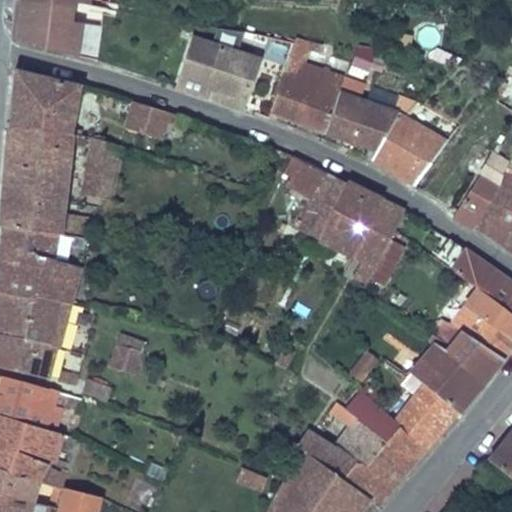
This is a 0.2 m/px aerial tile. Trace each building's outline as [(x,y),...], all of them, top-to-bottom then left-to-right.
[(64,20),(67,5),(67,0),(13,0),(13,5),(64,20)] [(103,12),(110,13),(111,7),(83,2),(82,8),(103,12)] [(78,23),(64,20),(13,5),(9,42),(75,57),(78,23)] [(100,24),(109,26),(110,18),(102,16),(103,12),(82,8),(67,5),(64,20),(78,23),(99,28),(100,24)] [(75,57),(95,60),(99,28),(78,23),(75,57)] [(412,54),(416,41),(394,35),(391,49),(412,54)] [(238,96),(251,60),(187,38),(171,85),(203,96),(207,86),(238,96)] [(289,51),(304,56),(309,45),(294,40),(292,43),(289,51)] [(311,51),(321,53),(326,40),(313,40),(310,48),(312,49),(311,51)] [(369,73),(372,50),(352,48),(349,70),(369,73)] [(343,84),(300,69),(304,56),(289,51),(269,111),(327,132),(343,84)] [(62,133),(62,131),(77,87),(11,69),(5,128),(62,133)] [(403,99),(396,112),(360,99),(364,87),(344,81),(343,84),(327,132),(376,149),(398,112),(403,115),(412,103),(403,99)] [(203,96),(234,107),(238,96),(207,86),(203,96)] [(115,124),(122,126),(129,104),(111,98),(108,107),(119,112),(115,124)] [(136,131),(158,138),(165,116),(129,104),(122,126),(136,131)] [(369,159),(414,187),(445,144),(403,115),(398,112),(376,149),(369,159)] [(86,138),(94,140),(101,119),(83,113),(75,135),(86,138)] [(117,147),(120,132),(122,126),(115,124),(101,119),(94,140),(117,147)] [(120,132),(134,137),(136,131),(122,126),(120,132)] [(0,181),(0,226),(51,235),(61,142),(62,133),(5,128),(0,181)] [(61,142),(84,149),(86,138),(75,135),(62,131),(62,133),(61,142)] [(101,197),(107,198),(117,147),(94,140),(86,138),(84,149),(78,191),(101,197)] [(351,261),(376,198),(291,158),(286,171),(294,175),(288,188),(312,201),(297,233),(351,262),(351,261)] [(453,214),(472,225),(495,191),(493,189),(496,184),(479,174),(453,214)] [(259,187),(266,190),(270,180),(263,177),(259,187)] [(472,225),(489,235),(511,199),(511,178),(509,177),(498,193),(495,191),(472,225)] [(94,207),(98,208),(101,197),(78,191),(76,202),(94,207)] [(365,289),(367,291),(388,242),(403,209),(376,198),(351,261),(351,262),(360,266),(349,288),(355,291),(349,301),(355,304),(365,289)] [(511,199),(489,235),(505,243),(511,233),(511,199)] [(82,240),(87,241),(94,207),(76,202),(70,238),(82,240)] [(49,248),(61,251),(63,237),(51,235),(0,226),(0,249),(46,264),(49,248)] [(68,249),(79,252),(82,240),(70,238),(68,249)] [(367,291),(380,301),(404,250),(388,242),(367,291)] [(511,326),(511,291),(450,242),(432,267),(473,297),(511,326)] [(28,300),(65,310),(74,273),(46,264),(0,249),(0,297),(27,303),(28,300)] [(421,262),(414,273),(433,284),(440,272),(421,262)] [(0,338),(20,343),(27,303),(0,297),(0,338)] [(507,358),(511,351),(511,326),(473,297),(443,340),(433,333),(426,343),(428,344),(448,354),(460,337),(474,348),(480,341),(493,347),(507,358)] [(51,348),(59,332),(65,310),(28,300),(27,303),(20,343),(46,348),(51,348)] [(444,329),(448,324),(442,320),(439,325),(444,329)] [(132,377),(143,343),(117,335),(106,369),(132,377)] [(475,390),(476,391),(507,358),(493,347),(480,341),(474,348),(460,337),(448,354),(428,344),(426,343),(419,355),(427,357),(448,364),(475,390)] [(0,369),(14,373),(20,343),(0,338),(0,369)] [(14,373),(39,380),(46,348),(20,343),(14,373)] [(363,353),(350,377),(365,386),(379,362),(363,353)] [(450,417),(475,390),(448,364),(427,357),(416,372),(408,384),(424,394),(450,417)] [(401,380),(408,384),(416,372),(409,367),(401,380)] [(67,416),(48,412),(52,393),(0,380),(0,420),(57,440),(61,441),(67,416)] [(82,397),(107,405),(112,390),(87,381),(82,397)] [(393,430),(421,455),(453,420),(450,417),(424,394),(393,430)] [(421,455),(393,430),(357,396),(343,414),(355,424),(353,425),(408,468),(421,455)] [(353,425),(355,424),(343,414),(335,408),(329,416),(349,431),(353,425)] [(0,448),(14,453),(50,464),(57,440),(0,420),(0,448)] [(371,510),(408,468),(353,425),(349,431),(334,450),(303,432),(296,444),(291,442),(288,446),(300,455),(361,504),(371,510)] [(511,483),(511,425),(484,460),(511,483)] [(0,475),(34,489),(40,469),(13,459),(14,453),(0,448),(0,475)] [(354,511),(361,504),(300,455),(282,481),(265,511),(354,511)] [(241,471),(235,486),(261,496),(266,481),(241,471)] [(31,498),(34,489),(0,475),(0,500),(30,509),(38,511),(49,511),(51,505),(41,501),(31,498)] [(44,492),(55,493),(57,479),(44,475),(40,492),(44,492)] [(56,511),(92,511),(96,500),(63,490),(56,511)] [(41,501),(51,505),(55,493),(44,492),(41,501)] [(28,511),(30,509),(0,500),(0,511),(28,511)]
